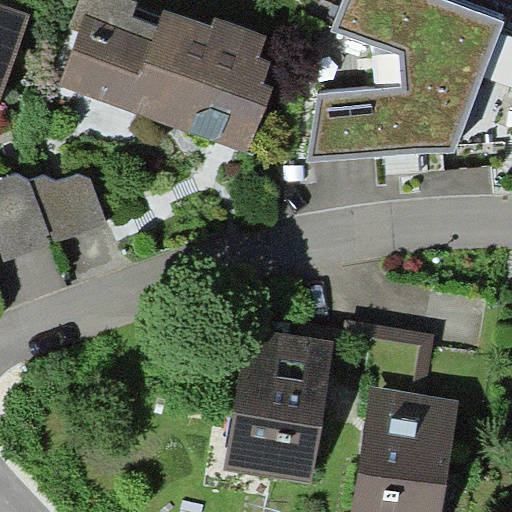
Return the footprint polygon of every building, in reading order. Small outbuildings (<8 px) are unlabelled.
[(144,0),(78,0),(59,84),(229,150),(276,44),(144,0)] [(499,2),(493,0),(343,0),(339,12),(403,36),(409,74),(325,82),(315,146),(453,132),(499,2)] [(0,11),(0,67),(19,18),(0,11)] [(51,167),(0,183),(0,255),(72,233),(51,167)] [(332,334),(242,321),(222,470),(312,483),(332,334)] [(424,332),(370,323),(361,379),(369,380),(415,387),(424,332)] [(369,380),(348,511),(439,511),(458,394),(415,387),(369,380)]
